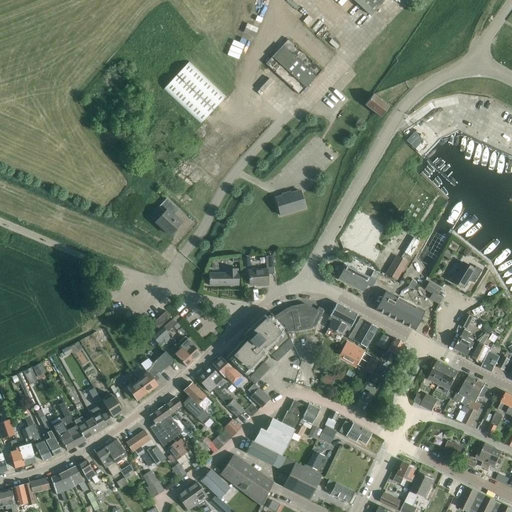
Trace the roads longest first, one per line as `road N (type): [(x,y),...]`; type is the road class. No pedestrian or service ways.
road 1 (tertiary): [(0,480),(78,453),(168,389),(249,314)]
road 2 (residential): [(165,511),(169,493),(284,395),(309,395),(394,440)]
road 3 (unclassified): [(304,282),(404,103),(448,72),(476,67)]
road 4 (tertiary): [(426,344),(304,282)]
road 5 (residential): [(511,498),(394,440)]
